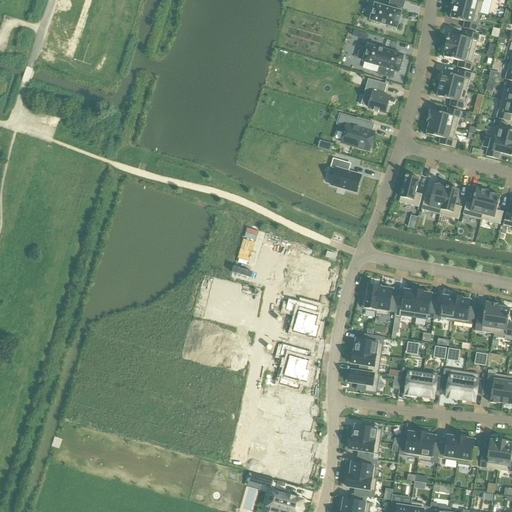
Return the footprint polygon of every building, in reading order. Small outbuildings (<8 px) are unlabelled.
[(375,4),(370,21),(397,29),(402,12),(400,12),(401,8),(403,9),(405,1),(400,0),(390,0),(389,5),(395,7),(395,10),(375,4)] [(452,0),(451,6),(480,14),(483,0),(452,0)] [(451,9),(450,16),(451,16),(450,19),(465,22),(463,29),(475,31),(475,32),(477,25),(475,24),(476,21),(478,14),(480,14),(451,6),(451,7),(453,7),(453,9),(451,9)] [(447,40),(445,46),(474,53),(479,35),(472,33),(467,32),(465,38),(450,34),(448,40),(447,40)] [(360,48),(358,56),(364,58),(363,62),(380,67),(377,75),(393,79),(395,72),(399,73),(404,56),(368,45),(367,49),(360,48)] [(445,52),(444,58),(459,62),(457,68),(470,71),(474,53),(445,46),(444,52),(445,52)] [(443,73),(440,85),(467,92),(469,81),(473,82),(474,75),(467,73),(459,71),(457,77),(443,73)] [(366,88),(364,95),(371,97),(368,108),(374,110),(373,111),(379,113),(379,112),(385,113),(387,107),(389,102),(390,97),(384,95),(385,93),(387,85),(368,79),(368,81),(366,86),(366,87),(366,88)] [(511,84),(506,83),(501,101),(511,103),(511,84)] [(438,87),(436,94),(438,95),(437,97),(451,100),(450,107),(465,111),(467,103),(464,103),(467,92),(440,85),(439,87),(438,87)] [(511,103),(501,101),(497,119),(509,122),(511,116),(511,103)] [(475,104),(473,113),(479,115),(481,106),(475,104)] [(430,111),(427,122),(429,123),(456,130),(461,112),(448,109),(446,115),(430,111)] [(340,115),(337,125),(339,125),(346,127),(342,143),(344,144),(346,146),(351,148),(353,146),(369,151),(369,150),(374,133),(368,132),(371,122),(370,122),(369,124),(340,115)] [(493,139),(493,140),(511,144),(511,132),(506,131),(508,124),(495,121),(493,128),(496,129),(493,139)] [(427,125),(425,132),(427,132),(426,135),(440,138),(439,145),(454,149),(456,142),(453,141),(456,130),(429,123),(428,125),(427,125)] [(490,139),(486,157),(498,160),(500,154),(511,157),(511,144),(493,140),(493,139),(491,139),(490,139)] [(320,141),(318,148),(331,152),(333,145),(320,141)] [(333,159),(330,168),(336,169),(331,186),(356,193),(361,176),(348,172),(350,165),(351,164),(333,159)] [(400,198),(399,203),(419,208),(422,195),(416,194),(418,185),(419,180),(412,178),(406,176),(402,191),(401,190),(400,196),(401,196),(400,198)] [(425,198),(422,211),(440,216),(447,189),(446,189),(444,188),(444,187),(437,185),(437,186),(434,186),(431,200),(425,198)] [(447,189),(440,216),(458,220),(461,208),(455,206),(458,194),(459,191),(447,188),(446,188),(446,189),(447,189)] [(464,214),(463,216),(481,220),(489,192),(476,189),(475,196),(474,195),(473,198),(474,198),(472,205),(466,203),(464,214)] [(489,192),(481,220),(500,225),(503,213),(497,211),(498,204),(499,205),(500,202),(499,202),(500,197),(489,194),(489,192)] [(511,215),(506,214),(503,226),(511,228),(511,215)] [(412,216),(411,218),(409,228),(414,229),(417,218),(412,216)] [(327,252),(325,257),(333,260),(335,254),(327,252)] [(321,293),(327,295),(330,283),(326,282),(328,274),(326,273),(328,265),(301,256),(301,257),(302,257),(299,268),(308,270),(301,297),(317,301),(319,294),(321,294),(321,293)] [(363,299),(361,308),(364,308),(364,311),(376,313),(380,288),(381,288),(381,287),(368,286),(366,300),(363,299)] [(376,313),(376,315),(388,317),(389,312),(395,313),(397,302),(391,301),(391,297),(393,290),(381,288),(380,288),(376,313)] [(395,313),(394,318),(401,319),(401,317),(414,319),(418,291),(410,290),(410,291),(405,290),(404,297),(403,302),(397,301),(397,302),(395,313)] [(418,291),(414,319),(427,321),(428,318),(434,319),(436,307),(430,306),(430,301),(432,294),(427,294),(427,292),(418,291)] [(436,307),(434,319),(453,322),(457,297),(449,296),(448,297),(444,296),(443,303),(442,308),(436,307)] [(457,297),(453,322),(466,324),(473,325),(474,319),(475,313),(468,312),(469,307),(470,300),(466,300),(466,298),(457,297)] [(288,299),(285,310),(298,314),(293,332),(308,336),(308,337),(310,338),(310,337),(316,339),(319,327),(315,326),(317,317),(315,317),(318,307),(288,299)] [(476,325),(475,331),(493,334),(498,307),(499,305),(495,304),(486,303),(483,320),(477,319),(476,325)] [(498,307),(493,334),(505,336),(505,339),(511,340),(511,337),(511,324),(508,323),(508,319),(510,309),(507,309),(508,307),(507,307),(500,306),(500,307),(498,307)] [(354,352),(381,357),(384,338),(368,335),(367,342),(356,340),(354,352)] [(294,357),(287,384),(306,389),(308,381),(309,382),(309,381),(315,383),(318,371),(314,370),(316,361),(314,361),(316,351),(291,344),(287,355),(294,357)] [(353,356),(352,365),(359,366),(363,366),(362,372),(378,375),(381,357),(354,352),(353,352),(353,356)] [(403,369),(400,383),(407,384),(405,395),(419,397),(423,372),(403,369)] [(443,377),(442,386),(448,387),(446,398),(460,400),(465,373),(444,370),(443,377)] [(352,371),(350,384),(361,385),(360,391),(376,394),(379,375),(378,375),(362,372),(358,372),(352,371)] [(488,371),(486,387),(492,388),(490,403),(496,404),(496,403),(502,404),(506,377),(495,375),(496,372),(488,371)] [(423,372),(419,397),(433,399),(435,388),(441,389),(442,386),(443,377),(437,377),(437,374),(423,372)] [(465,373),(460,400),(475,403),(476,391),(483,392),(484,381),(478,380),(479,375),(465,373)] [(511,377),(506,377),(502,404),(504,404),(504,406),(510,406),(511,405),(511,377)] [(303,429),(309,430),(312,419),(308,418),(310,409),(309,409),(308,408),(310,401),(311,401),(312,400),(283,391),(283,390),(277,388),(275,395),(279,396),(281,397),(279,402),(288,405),(281,431),(299,436),(302,429),(303,429)] [(353,438),(353,439),(380,443),(382,430),(377,430),(378,427),(369,425),(369,428),(355,426),(353,438)] [(401,445),(399,455),(418,458),(422,433),(414,432),(413,433),(409,432),(407,444),(401,443),(401,445)] [(418,458),(417,461),(437,464),(438,459),(439,449),(434,448),(435,437),(431,436),(431,435),(422,433),(418,458)] [(439,449),(438,459),(457,462),(461,437),(453,436),(453,437),(448,436),(446,448),(440,447),(439,449)] [(457,462),(457,464),(476,467),(479,453),(473,452),(473,450),(474,440),(470,440),(470,438),(461,437),(457,462)] [(352,438),(350,451),(362,453),(361,459),(363,459),(372,460),(373,454),(378,455),(380,443),(353,439),(353,438),(352,438)] [(281,450),(288,452),(283,469),(281,468),(278,478),(299,483),(301,476),(302,476),(303,476),(308,477),(311,466),(307,465),(310,456),(308,455),(310,446),(284,439),(281,450)] [(481,455),(479,468),(498,471),(502,441),(496,440),(496,441),(490,440),(488,456),(481,455)] [(502,441),(498,471),(511,472),(511,459),(511,460),(511,456),(511,443),(508,443),(508,442),(502,441)] [(349,475),(349,476),(374,480),(374,479),(377,461),(372,460),(363,459),(362,465),(351,463),(349,475)] [(250,474),(249,477),(248,476),(248,478),(249,479),(248,481),(260,485),(261,484),(265,485),(264,486),(271,488),(273,480),(250,474)] [(348,480),(347,488),(358,490),(357,496),(367,497),(374,498),(377,479),(374,479),(374,480),(349,476),(349,475),(348,480)] [(271,491),(267,506),(265,511),(300,511),(302,506),(303,501),(293,498),(289,497),(289,496),(283,495),(276,493),(275,493),(271,491)] [(341,511),(369,511),(370,504),(366,503),(367,497),(357,496),(355,495),(354,501),(343,500),(341,511)] [(392,502),(390,511),(409,511),(411,508),(411,505),(392,502)] [(429,511),(430,508),(424,507),(425,505),(411,503),(411,504),(411,505),(411,508),(409,511),(429,511)]
